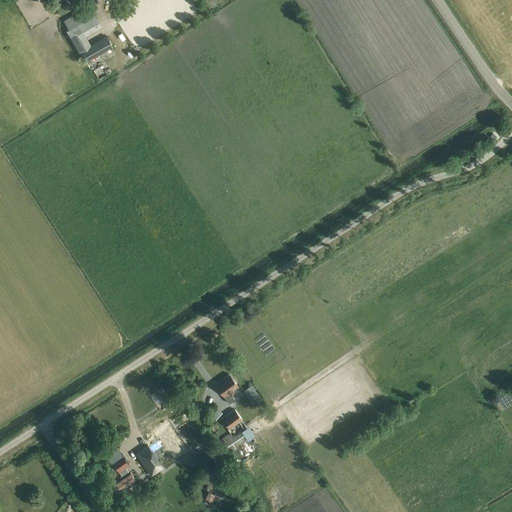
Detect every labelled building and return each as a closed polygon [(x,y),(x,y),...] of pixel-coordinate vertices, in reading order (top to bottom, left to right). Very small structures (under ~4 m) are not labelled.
[(66,31),(79,53),(81,52),(86,60),(111,45),(106,36),(90,45),(85,36),(101,27),(94,15),(66,31)] [(216,384),(226,398),(229,403),(235,399),(230,392),(239,386),(230,374),(216,384)] [(251,402),(257,397),(250,386),(243,391),(251,402)] [(222,418),(232,432),(245,422),(235,409),(222,418)] [(175,462),(189,452),(168,421),(154,431),(160,441),(150,448),(148,445),(136,453),(150,474),(162,466),(153,453),(164,446),(175,462)] [(224,441),(230,450),(241,443),(235,434),(224,441)] [(204,453),(209,462),(213,459),(212,457),(217,454),(221,462),(226,459),(217,445),(204,453)] [(122,454),(111,461),(118,471),(126,467),(129,464),(122,454)]
